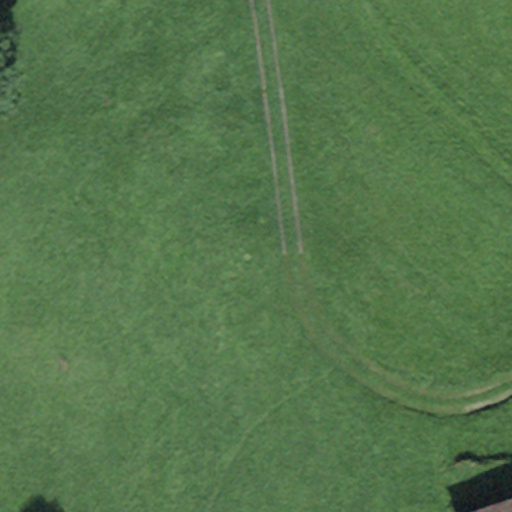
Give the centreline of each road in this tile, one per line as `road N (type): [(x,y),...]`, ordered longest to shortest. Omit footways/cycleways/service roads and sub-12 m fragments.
road 1 (track): [(511,377),(470,397),(419,399),(358,370),(323,339),(304,302),(260,0)]
road 2 (track): [(511,175),(392,52),(357,0)]
